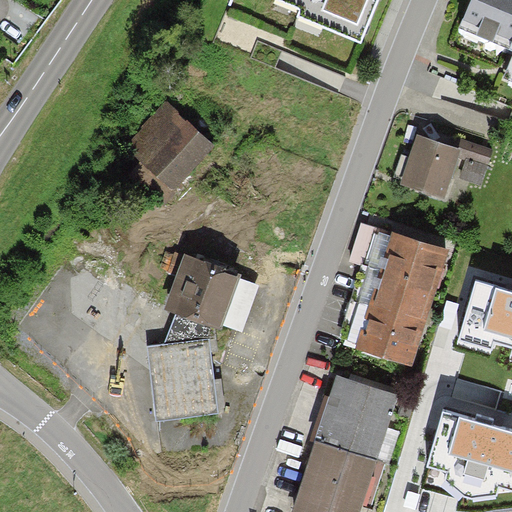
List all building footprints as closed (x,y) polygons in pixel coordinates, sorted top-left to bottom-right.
[(263,0),(301,15),(298,25),(362,50),(381,0),(263,0)] [(511,0),(462,0),(455,17),(511,41),(511,0)] [(166,200),(219,141),(170,97),(127,145),(142,158),(131,169),(166,200)] [(454,146),(420,133),(414,152),(403,148),(395,169),(443,185),(454,146)] [(493,145),(460,133),(454,146),(488,159),(493,145)] [(441,244),(361,218),(351,250),(366,254),(342,328),(361,334),(359,340),(405,355),(441,244)] [(167,301),(222,321),(241,266),(186,247),(167,301)] [(225,320),(245,327),(261,280),(241,273),(225,320)] [(157,416),(220,412),(213,313),(174,315),(176,341),(152,343),(157,416)] [(391,389),(336,373),(317,436),(371,452),(391,389)] [(511,422),(466,408),(452,455),(511,472),(511,422)] [(317,436),(295,507),(309,511),(352,511),(371,452),(317,436)]
